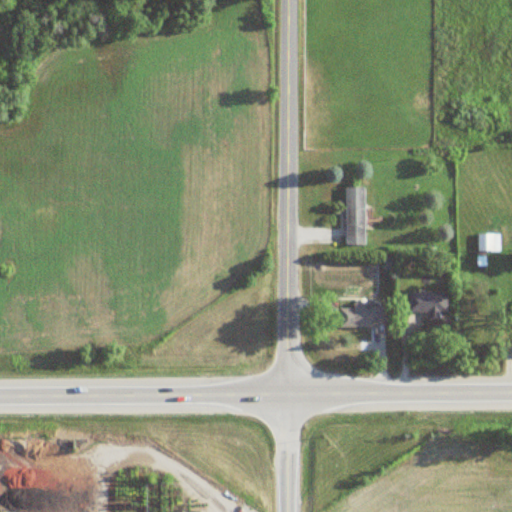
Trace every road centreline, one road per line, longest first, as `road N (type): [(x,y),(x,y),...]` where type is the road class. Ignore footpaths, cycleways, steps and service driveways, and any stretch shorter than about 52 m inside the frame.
road 1 (secondary): [(0,397),(511,392)]
road 2 (residential): [(288,511),(289,0)]
